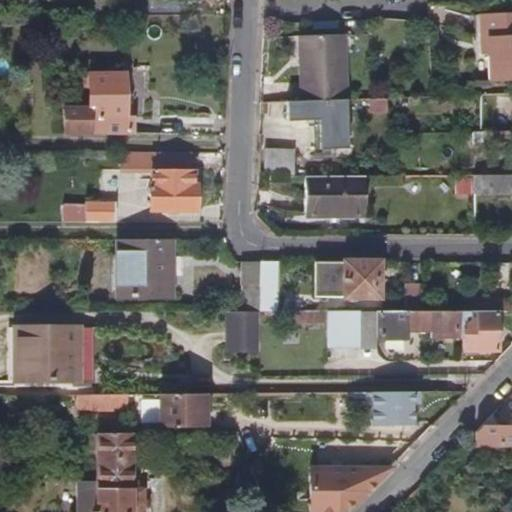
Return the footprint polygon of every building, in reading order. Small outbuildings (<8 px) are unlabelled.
[(511,82),(511,14),(475,16),(476,41),(482,41),(482,55),(484,84),(511,82)] [(343,101),(342,35),(296,36),(298,102),(343,101)] [(124,115),(125,75),(72,75),(72,87),(87,88),(86,108),(63,107),(63,134),(131,134),(131,115),(124,115)] [(387,113),(386,99),(367,100),(368,113),(387,113)] [(344,152),(344,108),(352,107),(352,100),(343,101),(298,102),(285,102),(286,123),(317,122),(317,152),(344,152)] [(506,143),(505,131),(488,132),(489,143),(506,143)] [(483,143),(483,132),(481,132),(468,132),(470,143),(483,143)] [(146,172),(146,152),(116,152),(116,172),(144,172),(146,172)] [(189,172),(189,153),(152,152),(152,172),(189,172)] [(293,178),(293,153),(262,153),(262,178),(293,178)] [(193,212),(192,172),(189,172),(152,172),(146,172),(147,212),(193,212)] [(511,194),(511,176),(473,177),(473,195),(511,194)] [(366,218),(365,177),(305,178),(305,218),(366,218)] [(75,193),(75,178),(53,178),(53,193),(75,193)] [(114,223),(114,204),(85,204),(84,223),(114,223)] [(168,299),(168,262),(171,262),(170,240),(117,241),(117,299),(168,299)] [(259,287),(258,263),(241,263),(241,287),(259,287)] [(279,314),(279,263),(258,263),(259,287),(259,314),(279,314)] [(377,300),(377,263),(313,263),(313,300),(377,300)] [(423,313),(422,286),(403,285),(403,313),(423,313)] [(259,314),(259,287),(241,287),(241,293),(241,314),(255,314),(258,314),(259,314)] [(241,314),(241,293),(228,293),(228,314),(241,314)] [(511,313),(511,302),(469,301),(469,313),(477,313),(495,313),(511,313)] [(495,353),(495,313),(477,313),(469,313),(433,313),(423,313),(403,313),(330,314),(326,314),(326,322),(326,348),(376,349),(376,339),(405,340),(405,333),(430,333),(430,340),(461,340),(461,353),(495,353)] [(255,355),(255,314),(241,314),(228,314),(227,314),(227,355),(255,355)] [(301,322),(301,314),(279,314),(279,323),(284,323),(285,327),(301,327),(301,322)] [(326,322),(326,314),(301,314),(301,322),(326,322)] [(13,386),(75,385),(73,332),(11,331),(13,386)] [(412,428),(413,408),(416,408),(416,394),(349,395),(349,403),(369,403),(369,428),(412,428)] [(155,425),(154,397),(142,398),(142,425),(155,425)] [(201,430),(201,397),(154,397),(155,425),(155,431),(201,430)] [(125,411),(125,398),(89,399),(90,412),(125,411)] [(496,426),(490,416),(480,426),(496,426)] [(511,426),(496,426),(480,426),(475,431),(475,447),(511,446),(511,425),(511,426)] [(91,462),(90,436),(70,436),(71,462),(91,462)] [(129,511),(128,490),(125,436),(95,436),(90,436),(91,462),(92,485),(71,485),(72,511),(129,511)] [(342,492),(343,471),(309,471),(309,492),(302,492),(302,501),(309,501),(308,511),(347,511),(363,496),(366,493),(342,492)] [(366,493),(382,476),(353,476),(353,472),(343,471),(342,492),(366,493)] [(140,511),(139,489),(128,490),(129,511),(140,511)]
